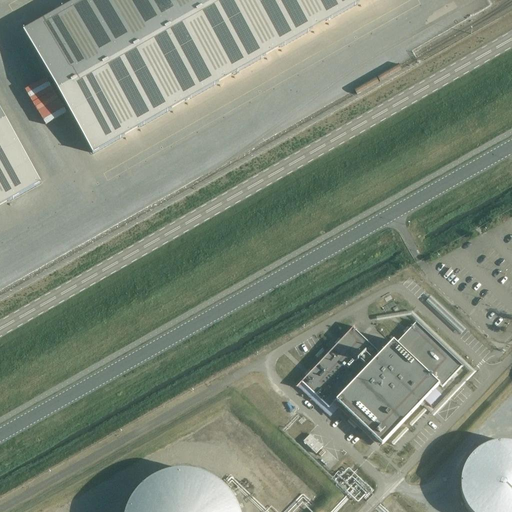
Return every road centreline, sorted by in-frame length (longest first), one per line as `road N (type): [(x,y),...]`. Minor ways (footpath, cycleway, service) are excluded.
road 1 (unclassified): [(0,328),(511,39)]
road 2 (unclassified): [(0,434),(511,147)]
road 3 (unclassified): [(261,362),(397,287),(493,376)]
road 4 (unknown): [(0,54),(83,200)]
